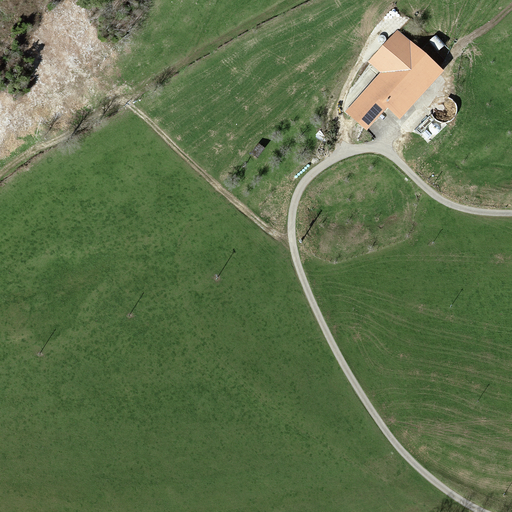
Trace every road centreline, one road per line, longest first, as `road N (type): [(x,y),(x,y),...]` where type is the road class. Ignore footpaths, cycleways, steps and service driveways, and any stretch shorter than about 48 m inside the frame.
road 1 (track): [(511,212),(454,205),(388,152),(362,148),(307,177),(291,217),(303,281),(362,401),(418,468),(482,511)]
road 2 (track): [(292,244),(123,100),(0,173)]
road 3 (track): [(123,100),(297,0)]
road 4 (track): [(511,4),(459,49),(377,148)]
road 5 (track): [(343,154),(341,113),(373,38)]
